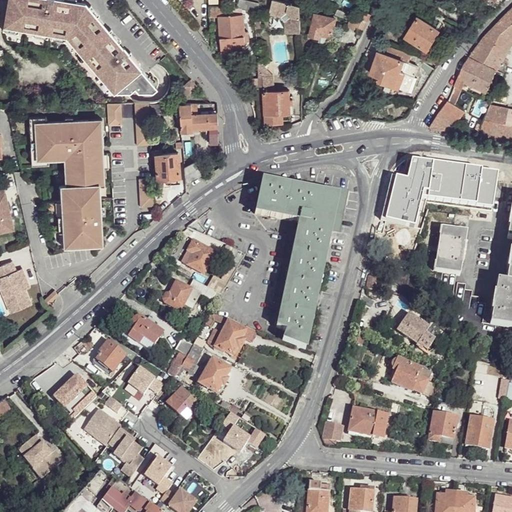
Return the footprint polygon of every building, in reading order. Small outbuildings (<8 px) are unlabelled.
[(110,89),(114,92),(130,92),(135,88),(138,92),(153,92),(157,89),(128,54),(129,54),(123,48),(123,49),(85,4),(58,0),(7,0),(3,26),(19,29),(33,31),(49,34),(52,34),(66,36),(76,48),(84,58),(97,73),(100,76),(110,89)] [(259,6),(240,0),(239,7),(257,13),(259,6)] [(299,5),(278,0),(271,0),(268,13),(278,16),(285,22),(286,33),(287,33),(287,34),(300,34),(299,5)] [(219,8),(210,7),(210,18),(220,16),(219,8)] [(237,9),(219,8),(220,16),(221,37),(222,53),(246,52),(245,42),(249,41),(249,32),(243,32),(242,23),(241,9),(237,9)] [(511,8),(483,37),(468,58),(496,70),(511,42),(511,8)] [(254,12),(241,9),(242,23),(254,22),(254,12)] [(371,15),(359,9),(355,17),(367,22),(371,15)] [(335,19),(314,15),(310,35),(320,37),(320,34),(331,36),(335,19)] [(355,17),(351,15),(348,23),(363,30),(367,22),(355,17)] [(441,29),(419,16),(407,37),(428,49),(441,29)] [(387,25),(380,22),(373,38),(380,41),(387,25)] [(66,36),(52,34),(51,39),(64,42),(72,51),(76,48),(66,36)] [(415,57),(390,47),(387,55),(412,64),(415,57)] [(387,55),(380,52),(371,74),(381,77),(379,81),(410,93),(420,67),(419,67),(412,64),(387,55)] [(97,73),(84,58),(80,61),(93,77),(97,73)] [(496,70),(468,58),(464,64),(455,85),(462,88),(464,82),(486,92),(496,70)] [(435,69),(422,61),(419,67),(420,67),(410,93),(417,98),(435,69)] [(110,89),(100,76),(96,80),(106,92),(110,89)] [(271,76),(258,77),(259,92),(264,92),(273,91),(271,76)] [(190,79),(183,85),(189,92),(196,86),(190,79)] [(499,86),(494,84),(490,93),(494,95),(499,86)] [(462,88),(455,85),(448,100),(454,104),(462,88)] [(273,91),(264,92),(267,121),(291,119),(289,90),(273,91)] [(454,104),(448,100),(429,127),(450,132),(464,111),(454,104)] [(120,104),(107,104),(108,126),(122,125),(120,104)] [(148,104),(134,104),(137,146),(151,146),(149,124),(148,104)] [(160,123),(160,104),(148,104),(149,124),(160,123)] [(192,104),(179,104),(182,132),(193,132),(193,128),(193,115),(192,104)] [(511,109),(490,105),(483,120),(511,125),(511,109)] [(199,115),(193,115),(193,128),(207,127),(210,144),(219,143),(217,114),(199,115)] [(35,122),(46,122),(46,117),(29,117),(31,165),(49,165),(48,159),(38,160),(35,122)] [(104,146),(102,119),(88,120),(89,126),(97,125),(98,147),(104,146)] [(68,246),(102,245),(99,184),(103,184),(103,169),(102,153),(102,146),(98,147),(97,125),(89,126),(88,120),(73,121),(65,121),(46,122),(35,122),(38,160),(48,159),(53,159),(52,156),(64,155),(69,155),(70,170),(71,185),(65,186),(65,201),(62,201),(63,231),(67,231),(68,246)] [(511,141),(511,125),(483,120),(476,135),(511,141)] [(179,153),(157,154),(158,178),(181,178),(179,153)] [(423,197),(490,210),(496,176),(410,159),(406,180),(388,177),(379,220),(417,228),(423,197)] [(195,162),(184,167),(186,182),(201,174),(195,162)] [(153,180),(140,180),(142,209),(155,208),(153,180)] [(304,191),(261,182),(254,213),(298,222),(276,328),(284,330),(282,342),(305,351),(330,231),(330,229),(326,228),(331,202),(310,197),(312,193),(304,191)] [(348,191),(306,183),(304,191),(312,193),(310,197),(331,202),(326,228),(330,229),(330,231),(339,233),(348,191)] [(16,229),(5,188),(0,189),(0,230),(1,233),(16,229)] [(511,212),(507,239),(511,240),(511,248),(506,284),(498,283),(493,312),(486,311),(486,306),(479,304),(479,299),(472,297),(473,292),(465,291),(466,286),(459,284),(456,298),(464,300),(463,305),(471,306),(470,311),(477,313),(476,319),(484,320),(483,324),(491,325),(511,328),(511,212)] [(467,233),(469,218),(456,216),(453,231),(442,229),(435,273),(442,274),(441,281),(455,283),(456,275),(461,276),(467,233)] [(215,255),(193,242),(182,262),(202,276),(215,255)] [(245,255),(227,246),(222,256),(234,261),(240,264),(245,255)] [(12,260),(7,262),(11,271),(16,269),(12,260)] [(240,264),(234,261),(228,271),(234,274),(240,264)] [(7,262),(0,264),(0,286),(10,311),(31,303),(25,288),(30,286),(22,267),(16,269),(11,271),(7,262)] [(387,266),(380,264),(378,274),(384,275),(387,266)] [(383,277),(370,275),(367,287),(397,295),(400,286),(392,284),(383,277)] [(203,285),(193,280),(189,290),(200,295),(208,299),(207,301),(216,306),(222,295),(203,285)] [(211,284),(206,281),(203,285),(222,295),(226,288),(213,281),(211,284)] [(189,290),(177,284),(170,297),(165,305),(180,313),(183,308),(191,312),(200,295),(189,290)] [(431,324),(415,311),(411,317),(408,314),(397,332),(426,351),(433,341),(424,335),(431,324)] [(227,321),(212,314),(205,325),(211,327),(215,321),(225,325),(227,321)] [(132,329),(134,331),(142,319),(140,318),(138,319),(135,319),(133,321),(132,323),(131,326),(132,329)] [(165,333),(142,319),(134,331),(129,340),(151,354),(165,333)] [(244,332),(229,324),(216,347),(232,356),(244,332)] [(384,334),(378,330),(376,332),(375,336),(382,340),(384,334)] [(366,335),(356,331),(352,342),(362,346),(366,335)] [(101,355),(93,362),(90,366),(106,379),(110,375),(129,350),(111,340),(108,343),(99,353),(101,355)] [(193,347),(180,341),(175,352),(179,355),(169,374),(175,378),(182,366),(188,356),(193,347)] [(194,361),(188,356),(182,366),(188,370),(194,361)] [(420,371),(391,358),(387,369),(391,370),(386,382),(411,393),(412,391),(422,395),(428,382),(418,377),(420,371)] [(229,370),(213,360),(199,384),(217,395),(229,370)] [(97,397),(77,375),(54,397),(74,418),(97,397)] [(199,406),(182,388),(167,403),(181,416),(188,409),(192,413),(199,406)] [(121,406),(110,398),(105,406),(116,413),(121,406)] [(0,413),(9,408),(3,399),(0,401),(0,413)] [(237,413),(229,407),(227,411),(230,413),(235,417),(237,413)] [(386,416),(353,410),(348,433),(382,439),(386,416)] [(121,427),(98,411),(83,431),(106,447),(108,445),(116,451),(113,455),(125,464),(135,471),(143,459),(137,455),(142,449),(126,438),(128,435),(120,429),(121,427)] [(256,429),(240,419),(235,417),(230,413),(224,421),(233,427),(225,438),(241,450),(247,442),(256,448),(265,436),(256,429)] [(456,418),(433,414),(429,441),(439,443),(439,438),(452,440),(456,418)] [(65,426),(57,418),(54,421),(62,430),(65,426)] [(493,423),(472,419),(467,446),(488,450),(493,423)] [(335,426),(324,425),(324,441),(340,442),(343,428),(335,426)] [(36,436),(20,449),(27,456),(25,457),(43,478),(64,461),(57,454),(56,456),(55,455),(54,455),(53,454),(49,449),(44,443),(43,444),(36,436)] [(52,447),(49,449),(53,454),(54,455),(55,455),(56,456),(57,454),(52,447)] [(171,468),(157,458),(144,476),(158,486),(156,489),(164,495),(160,500),(176,511),(188,511),(196,502),(179,490),(175,496),(167,490),(172,484),(164,478),(171,468)] [(130,478),(135,471),(125,464),(120,471),(130,478)] [(118,481),(110,475),(102,486),(110,492),(118,481)] [(135,494),(118,481),(110,492),(97,510),(99,511),(113,511),(114,511),(126,511),(127,511),(128,511),(142,511),(130,502),(135,494)] [(321,486),(309,485),(307,511),(328,511),(329,493),(321,493),(321,486)] [(371,511),(374,493),(350,491),(349,511),(356,511),(371,511)] [(445,498),(438,498),(436,511),(471,511),(473,501),(466,500),(466,495),(445,493),(445,498)] [(159,511),(135,494),(130,502),(142,511),(159,511)] [(511,511),(511,509),(511,500),(495,497),(492,511),(511,511)] [(415,511),(416,501),(393,498),(392,511),(415,511)]
